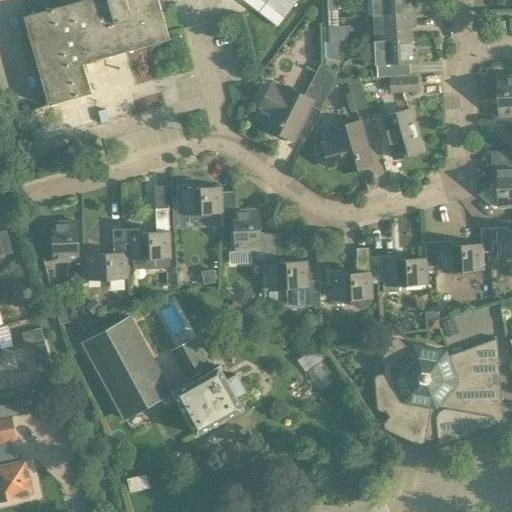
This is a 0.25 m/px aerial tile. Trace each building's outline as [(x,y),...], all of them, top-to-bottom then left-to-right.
[(83,65),(169,41),(157,0),(57,0),(60,7),(23,17),(48,106),(91,94),(83,65)] [(243,0),(278,28),(300,0),(243,0)] [(337,10),(336,0),(325,0),(326,11),(337,10)] [(408,0),(372,0),(373,17),(415,15),(414,3),(408,3),(408,0)] [(375,17),(373,17),(374,41),(410,39),(409,27),(415,27),(415,15),(375,17)] [(328,30),(328,43),(338,42),(348,42),(348,29),(328,30)] [(389,77),(412,76),(411,64),(416,63),(416,51),(410,51),(410,39),(374,41),(376,77),(389,77)] [(338,42),(328,43),(329,58),(339,58),(338,42)] [(319,111),(334,80),(321,63),(304,96),(287,87),(284,93),(270,86),(260,107),(273,114),(266,128),(291,141),(309,105),(319,111)] [(417,75),(412,76),(389,77),(390,91),(418,89),(417,75)] [(511,76),(497,77),(499,106),(494,106),(495,121),(509,120),(511,120),(511,76)] [(354,111),(367,108),(359,79),(346,79),(354,111)] [(393,158),(419,151),(409,110),(382,116),(393,158)] [(344,171),(371,164),(359,120),(332,127),(335,140),(321,144),(327,166),(341,163),(344,171)] [(511,120),(509,120),(510,134),(511,134),(511,150),(491,151),(492,164),(511,162),(511,120)] [(511,162),(492,164),(493,179),(497,179),(499,208),(511,207),(511,162)] [(222,218),(234,217),(234,210),(233,192),(222,193),(222,187),(192,189),(192,184),(177,185),(178,201),(183,201),(184,215),(195,215),(195,227),(223,226),(222,218)] [(140,228),(126,229),(127,245),(130,245),(131,259),(153,258),(154,266),(157,268),(168,267),(170,265),(170,257),(168,209),(156,209),(157,232),(140,233),(140,228)] [(234,210),(234,217),(236,251),(250,251),(250,256),(265,255),(265,259),(265,261),(278,260),(277,233),(265,234),(265,237),(260,238),(259,209),(234,210)] [(69,266),(83,266),(82,250),(78,251),(77,222),(52,223),(53,262),(68,261),(69,266)] [(481,244),(481,251),(493,251),(493,242),(497,242),(497,256),(511,255),(511,231),(508,231),(507,228),(480,229),(481,244)] [(82,250),(83,266),(87,265),(87,280),(127,278),(126,246),(127,245),(126,229),(113,230),(114,254),(97,254),(97,250),(82,250)] [(0,244),(10,242),(7,230),(0,231),(0,244)] [(426,258),(426,267),(437,266),(437,256),(442,256),(442,270),(482,268),(481,251),(481,244),(453,246),(452,241),(425,242),(426,258)] [(10,242),(0,244),(0,250),(1,255),(13,252),(10,242)] [(371,298),(370,282),(369,282),(368,257),(369,257),(369,247),(357,248),(358,273),(341,273),(341,269),(325,270),(326,286),(331,286),(332,299),(350,299),(351,302),(351,304),(353,306),(355,307),(358,308),(360,309),(364,308),(367,307),(369,305),(370,302),(371,300),(371,298)] [(369,282),(370,282),(383,281),(383,292),(399,292),(399,285),(427,284),(426,267),(426,258),(398,260),(397,255),(369,257),(368,257),(369,282)] [(265,261),(265,259),(263,259),(264,275),(268,274),(269,289),(287,288),(288,306),(309,305),(309,306),(321,306),(320,280),(309,280),(309,262),(278,263),(278,260),(265,261)] [(204,284),(215,282),(216,282),(213,267),(201,269),(204,284)] [(12,296),(23,292),(20,281),(8,284),(12,296)] [(238,286),(231,299),(246,307),(253,295),(238,286)] [(23,292),(12,296),(14,306),(26,303),(23,292)] [(53,301),(59,324),(71,321),(69,314),(68,307),(65,297),(53,301)] [(94,315),(101,308),(92,299),(85,306),(94,315)] [(425,329),(437,329),(436,313),(424,313),(425,329)] [(130,315),(79,342),(122,420),(172,392),(130,315)] [(447,338),(458,334),(452,319),(441,323),(447,338)] [(383,334),(393,334),(393,322),(383,322),(383,334)] [(24,344),(30,342),(43,339),(40,328),(21,333),(24,344)] [(491,408),(502,409),(497,339),(448,356),(447,351),(413,345),(410,349),(399,339),(398,338),(396,337),(394,337),(389,340),(383,354),(383,356),(383,360),(385,363),(383,374),(377,374),(374,376),(373,378),(376,405),(380,410),(385,409),(389,416),(383,422),(383,423),(383,425),(384,427),(385,429),(417,444),(421,444),(425,442),(426,440),(439,441),(439,445),(497,425),(491,408)] [(191,339),(172,350),(188,377),(196,373),(198,377),(202,375),(216,399),(212,401),(222,421),(242,410),(235,397),(245,391),(236,374),(226,380),(218,365),(208,371),(191,339)] [(31,343),(33,349),(46,346),(44,340),(31,343)] [(317,347),(300,359),(307,369),(325,357),(317,347)] [(2,350),(0,350),(0,388),(13,385),(2,350)] [(54,379),(50,362),(35,366),(40,383),(54,379)] [(190,381),(172,391),(196,435),(222,421),(212,401),(216,399),(202,375),(198,377),(196,373),(188,377),(190,381)] [(30,400),(0,405),(0,500),(17,497),(20,499),(28,498),(31,494),(33,493),(26,460),(5,465),(0,442),(17,439),(13,417),(32,413),(30,400)] [(130,493),(139,490),(136,477),(126,479),(130,493)]
